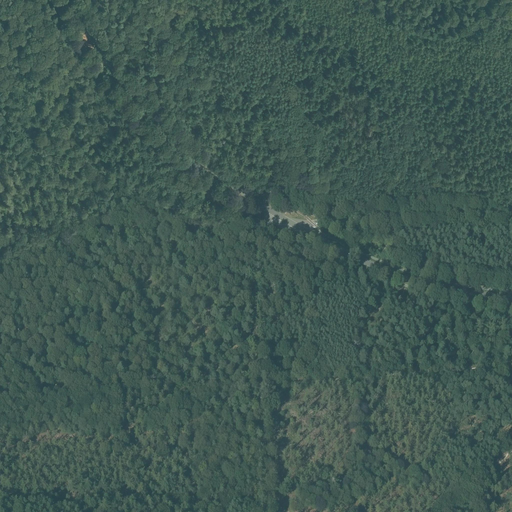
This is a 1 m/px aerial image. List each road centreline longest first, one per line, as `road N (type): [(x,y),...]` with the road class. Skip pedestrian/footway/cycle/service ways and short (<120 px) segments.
road 1 (secondary): [(276,215),(222,178),(145,106),(70,0)]
road 2 (tertiary): [(0,239),(265,225),(276,215)]
road 3 (track): [(0,407),(262,386)]
road 4 (track): [(262,386),(511,366)]
road 5 (track): [(262,510),(348,492),(356,462),(371,460),(421,470),(463,497)]
road 6 (secondary): [(511,298),(408,278),(309,232)]
road 7 (tertiary): [(309,232),(330,222),(511,214)]
road 8 (track): [(262,386),(262,510)]
